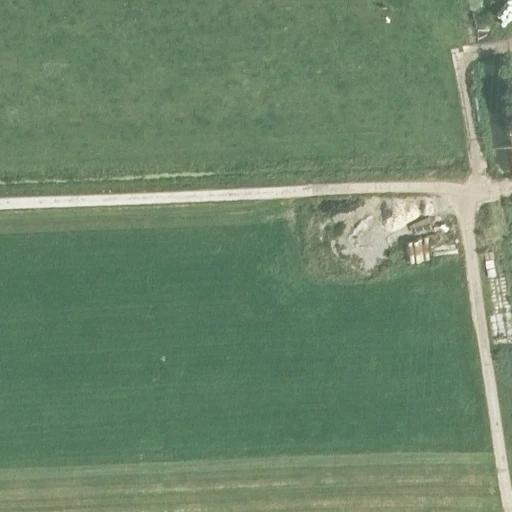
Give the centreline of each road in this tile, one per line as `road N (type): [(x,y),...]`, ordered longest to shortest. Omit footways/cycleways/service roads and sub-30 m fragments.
road 1 (track): [(0,207),(403,186),(473,194),(472,279),(511,508)]
road 2 (track): [(511,45),(458,57),(479,171),(473,194),(511,190)]
